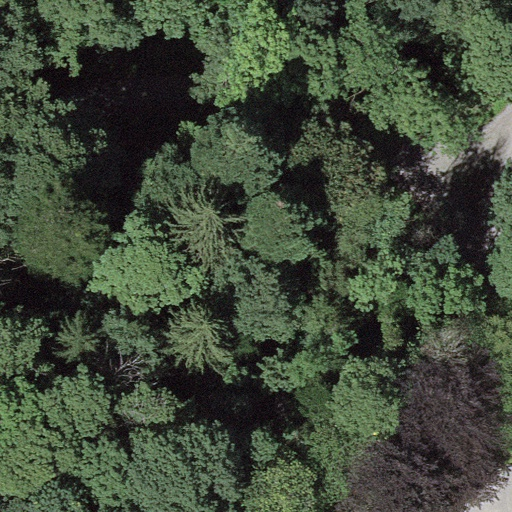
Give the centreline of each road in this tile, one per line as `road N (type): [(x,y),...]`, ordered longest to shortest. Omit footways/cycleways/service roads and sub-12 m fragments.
road 1 (track): [(0,118),(44,102),(178,82),(301,95),(355,116),(425,165),(452,206),(477,293)]
road 2 (track): [(489,511),(477,293)]
road 3 (track): [(477,293),(511,145)]
